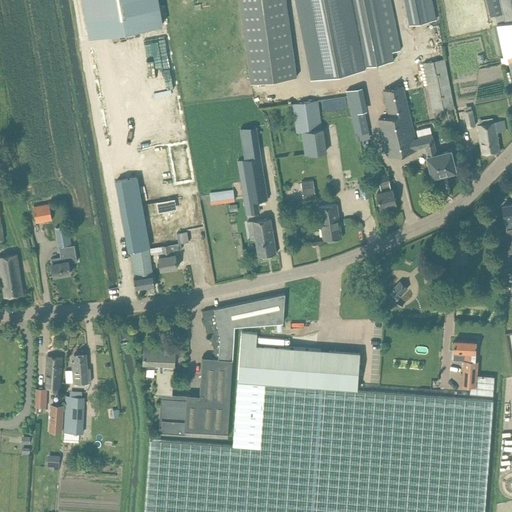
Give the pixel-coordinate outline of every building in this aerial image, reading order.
[(111,34),(163,24),(158,0),(82,0),(90,38),(111,34)] [(283,0),(237,0),(249,83),(295,77),(283,0)] [(390,0),(295,0),(311,80),(366,69),(365,67),(394,61),(392,52),(401,50),(390,0)] [(436,20),(431,0),(403,0),(409,26),(436,20)] [(499,0),(486,0),(488,5),(492,4),(495,16),(502,14),(499,0)] [(503,65),(508,64),(511,78),(511,56),(508,58),(507,55),(501,57),(503,65)] [(432,112),(444,110),(447,120),(454,118),(452,109),(453,108),(444,59),(423,62),(432,112)] [(359,87),(346,90),(350,113),(363,111),(359,87)] [(379,120),(385,147),(388,157),(418,149),(417,147),(419,147),(417,139),(404,87),(381,92),(387,118),(379,120)] [(325,152),(322,128),(318,100),(293,104),(297,132),(302,132),(305,155),(325,152)] [(476,126),(472,109),(471,106),(464,107),(464,111),(463,111),(467,128),(476,126)] [(479,125),(478,125),(480,144),(482,154),(500,151),(497,133),(503,131),(506,131),(505,121),(502,122),(494,123),(479,125)] [(371,128),(359,130),(362,143),(373,141),(371,128)] [(430,136),(417,139),(419,147),(425,145),(433,176),(455,170),(450,151),(434,154),(430,136)] [(12,154),(0,156),(0,163),(1,167),(13,165),(12,154)] [(266,201),(260,158),(245,160),(245,159),(239,160),(243,182),(247,215),(257,214),(255,202),(266,201)] [(396,203),(394,193),(392,188),(390,189),(388,182),(390,182),(388,174),(377,177),(379,184),(380,184),(382,191),(377,192),(380,207),(396,203)] [(15,176),(2,178),(4,189),(17,187),(15,176)] [(137,176),(116,180),(128,251),(130,250),(133,250),(149,247),(137,176)] [(313,180),(301,182),(303,200),(315,198),(313,180)] [(359,187),(360,188),(361,199),(369,198),(368,186),(359,187)] [(233,189),(209,193),(211,205),(234,201),(233,189)] [(174,199),(157,202),(158,208),(175,205),(174,199)] [(49,203),(33,206),(36,222),(51,220),(49,203)] [(342,237),(340,228),(337,204),(319,207),(324,240),(342,237)] [(511,264),(509,253),(511,252),(511,204),(503,206),(509,249),(501,250),(502,265),(511,264)] [(253,221),(248,222),(249,229),(254,228),(256,239),(258,256),(276,253),(275,244),(271,218),(258,220),(253,221)] [(58,247),(71,245),(68,225),(55,227),(58,247)] [(28,235),(22,237),(24,247),(30,245),(28,235)] [(182,249),(181,243),(151,248),(152,254),(158,253),(161,270),(177,267),(175,254),(172,255),(171,251),(182,249)] [(71,245),(59,247),(61,254),(60,254),(60,257),(51,259),(52,265),(52,266),(54,276),(71,273),(69,263),(69,262),(77,260),(74,245),(71,245)] [(138,275),(151,273),(148,255),(151,255),(149,247),(133,250),(138,275)] [(23,294),(22,284),(16,255),(0,257),(0,273),(1,274),(5,297),(23,294)] [(151,273),(138,275),(134,275),(136,289),(155,286),(153,274),(151,274),(151,273)] [(407,288),(400,282),(390,293),(396,299),(407,288)] [(215,356),(231,357),(233,325),(283,322),(285,293),(215,308),(214,308),(202,311),(207,334),(210,333),(215,356)] [(237,381),(357,389),(360,352),(256,344),(257,333),(241,331),(237,381)] [(475,360),(476,342),(454,340),(454,343),(453,343),(452,348),(454,349),(453,352),(460,352),(460,356),(464,356),(464,359),(463,359),(461,385),(470,386),(469,394),(493,395),(494,376),(477,375),(478,361),(475,360)] [(155,392),(161,393),(172,393),(172,386),(173,381),(174,364),(175,357),(175,347),(175,348),(153,347),(153,345),(145,345),(145,344),(144,354),(144,361),(143,368),(156,369),(155,392)] [(72,362),(73,369),(74,384),(82,383),(84,385),(88,385),(89,382),(91,382),(90,368),(87,368),(86,353),(74,354),(75,361),(72,362)] [(172,393),(161,393),(158,433),(226,437),(231,357),(215,356),(202,355),(200,394),(186,394),(172,393)] [(60,387),(61,367),(62,357),(47,356),(47,366),(45,385),(60,387)] [(363,511),(372,390),(357,389),(237,381),(233,445),(150,439),(145,511),(363,511)] [(36,386),(35,406),(46,406),(47,387),(36,386)] [(484,511),(493,399),(372,390),(363,511),(484,511)] [(64,433),(79,433),(82,434),(84,397),(81,397),(69,396),(64,395),(63,430),(64,430),(64,433)] [(63,405),(50,404),(48,432),(61,433),(63,405)] [(79,433),(64,433),(63,442),(78,443),(79,433)] [(47,455),(47,464),(53,465),(52,469),(58,469),(59,459),(59,456),(47,455)]
